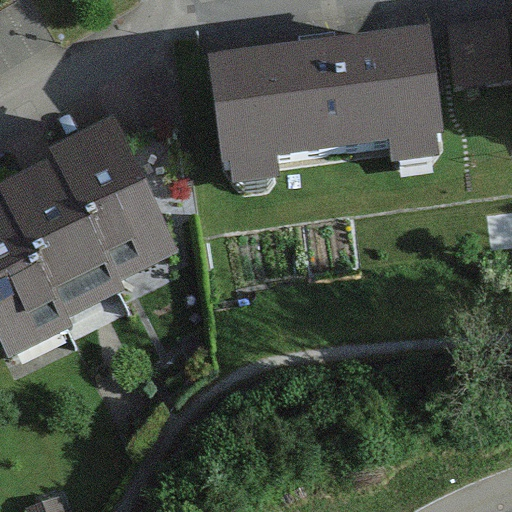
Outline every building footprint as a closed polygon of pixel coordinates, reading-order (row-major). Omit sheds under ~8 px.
[(450,32),(459,89),(511,80),(511,76),(504,24),(450,32)] [(434,54),(221,85),(235,175),(447,144),(434,54)] [(55,165),(59,174),(115,288),(173,260),(113,137),(55,165)] [(119,297),(115,288),(59,174),(3,201),(8,211),(63,324),(119,297)] [(63,324),(8,211),(0,215),(0,332),(13,359),(67,332),(63,324)]
